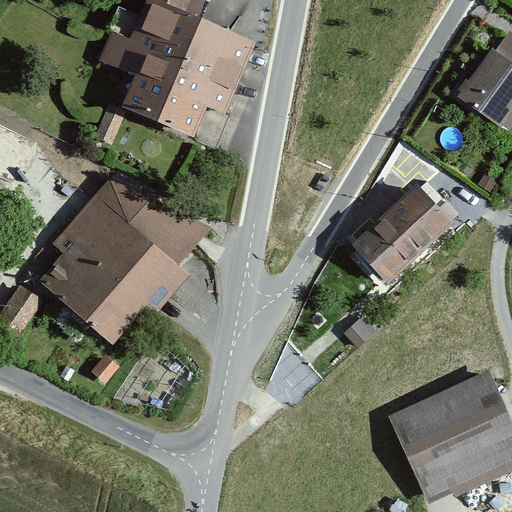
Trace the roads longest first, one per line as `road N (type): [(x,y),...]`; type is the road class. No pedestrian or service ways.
road 1 (unclassified): [(239,340),(309,262),(468,0)]
road 2 (tertiary): [(298,0),(239,340)]
road 3 (unknown): [(500,245),(270,407)]
road 4 (tertiary): [(209,467),(0,373)]
road 5 (tertiary): [(239,340),(209,467)]
